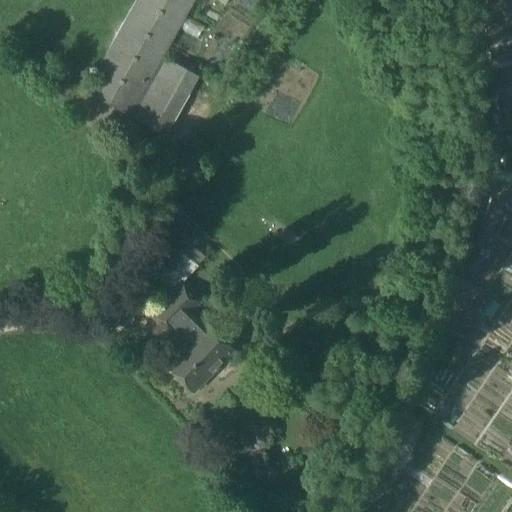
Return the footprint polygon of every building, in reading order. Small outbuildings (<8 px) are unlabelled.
[(134,0),(95,71),(85,90),(130,115),(194,0),(134,0)] [(199,75),(166,57),(132,117),(165,135),(199,75)] [(166,366),(191,390),(230,349),(205,326),(202,329),(187,314),(199,302),(181,284),(150,316),(169,334),(171,331),(186,345),(166,366)] [(433,410),(448,419),(472,382),(457,372),(433,410)] [(508,511),(511,511),(511,492),(500,505),(508,511)]
